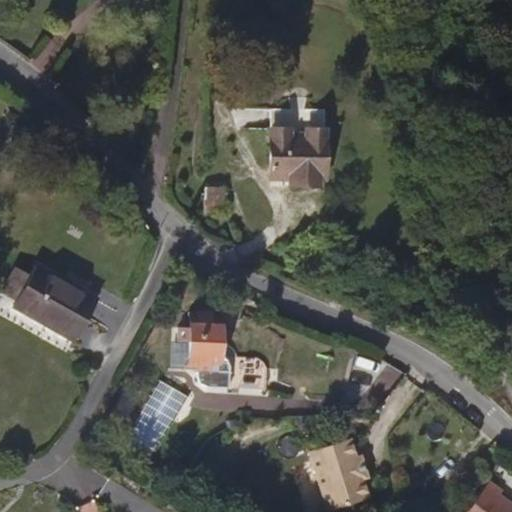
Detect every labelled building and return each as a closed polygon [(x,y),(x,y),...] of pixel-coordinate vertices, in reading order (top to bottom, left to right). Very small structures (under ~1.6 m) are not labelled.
[(250,110),(250,124),(269,124),(269,110),(250,110)] [(324,134),(270,132),(268,177),(288,178),(288,188),(315,189),(315,179),(323,179),(324,134)] [(196,214),(222,215),(222,203),(197,202),(196,214)] [(96,297),(34,262),(12,303),(72,337),(96,297)] [(205,312),(192,311),(192,314),(185,314),(185,325),(165,324),(164,369),(183,370),(191,370),(191,378),(192,385),(197,388),(222,389),(261,390),(262,367),(260,361),(254,357),(214,354),(215,336),(219,333),(219,326),(216,323),(215,314),(205,314),(205,312)] [(345,437),(304,450),(323,511),(364,499),(358,480),(351,457),(345,437)] [(351,457),(358,480),(363,478),(356,456),(351,457)] [(418,475),(401,477),(403,492),(421,489),(418,475)] [(500,494),(487,484),(465,511),(511,511),(511,509),(497,499),(500,494)]
